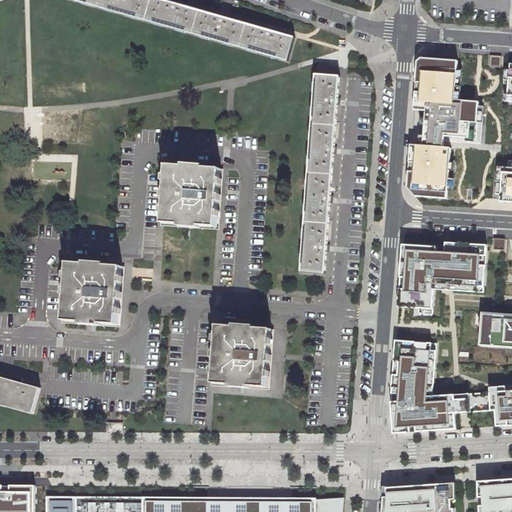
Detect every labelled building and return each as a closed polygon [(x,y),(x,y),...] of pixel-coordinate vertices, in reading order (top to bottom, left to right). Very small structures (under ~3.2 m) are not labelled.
[(294,38),(160,0),(75,0),(288,60),(294,38)] [(502,56),(490,56),(490,67),(501,68),(502,56)] [(414,110),(426,111),(427,103),(420,103),(423,72),(456,75),(457,62),(422,59),(418,62),(414,110)] [(319,75),(338,77),(339,68),(319,66),(319,75)] [(454,101),(456,75),(423,72),(420,103),(427,103),(433,104),(454,106),(454,104),(454,101)] [(340,77),(338,77),(319,75),(317,75),(302,272),(325,273),(340,77)] [(462,104),(461,122),(477,124),(479,103),(454,101),(454,104),(462,104)] [(427,103),(426,111),(424,146),(429,147),(433,104),(427,103)] [(454,106),(433,104),(429,147),(443,148),(444,136),(444,133),(460,135),(461,122),(462,104),(454,104),(454,106)] [(477,124),(461,122),(460,135),(444,133),(444,136),(476,139),(477,124)] [(424,146),(412,145),(408,187),(416,197),(447,199),(451,149),(443,148),(429,147),(424,146)] [(221,171),(168,166),(163,224),(216,228),(221,171)] [(501,199),(500,202),(511,203),(511,173),(503,173),(501,199)] [(494,239),(494,249),(505,250),(505,240),(494,239)] [(446,242),(446,249),(487,251),(488,244),(446,242)] [(403,246),(399,307),(433,310),(434,290),(435,284),(484,288),(487,251),(446,249),(445,254),(437,253),(437,248),(403,246)] [(123,268),(70,264),(66,322),(119,325),(123,268)] [(484,288),(435,284),(434,290),(484,294),(484,288)] [(511,315),(502,315),(483,313),(481,346),(511,348),(511,315)] [(238,328),(219,327),(215,384),(268,388),(272,330),(238,328)] [(455,413),(472,412),(470,394),(433,397),(437,343),(396,340),(392,398),(394,433),(456,429),(455,413)] [(0,402),(34,412),(36,405),(42,386),(22,381),(24,376),(13,373),(12,378),(0,374),(0,402)] [(511,391),(470,394),(472,412),(496,410),(497,426),(511,425),(511,391)] [(123,424),(107,424),(107,432),(123,432),(123,424)] [(511,511),(511,479),(478,483),(480,511),(511,511)] [(456,484),(386,489),(383,511),(455,511),(455,510),(452,510),(452,500),(457,500),(456,484)] [(35,511),(36,493),(11,493),(4,493),(0,492),(0,511),(35,511)] [(143,496),(76,496),(46,495),(46,511),(340,511),(342,499),(316,500),(316,497),(143,496)]
